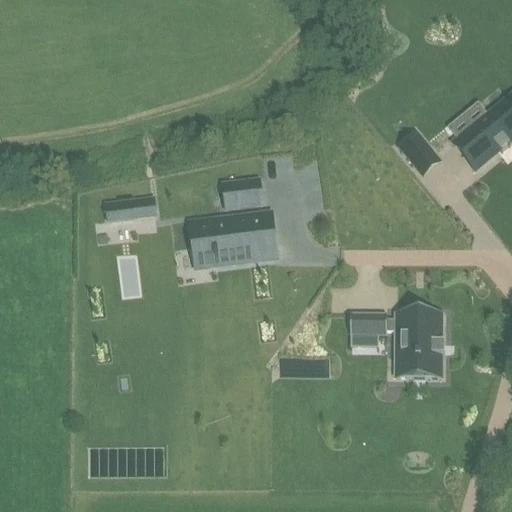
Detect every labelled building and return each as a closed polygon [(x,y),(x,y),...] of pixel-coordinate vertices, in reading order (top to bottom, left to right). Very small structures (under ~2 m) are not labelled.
[(478,105),(449,129),(459,143),(457,144),(462,151),(470,160),(478,170),(500,153),(500,154),(502,156),(503,155),(502,154),(509,149),(509,150),(511,149),(508,146),(511,142),(511,112),(506,105),(489,119),(478,105)] [(417,137),(400,151),(412,166),(422,158),(429,152),(417,137)] [(236,187),(225,189),(228,212),(239,211),(236,187)] [(133,205),(107,208),(109,224),(135,221),(133,205)] [(262,219),(211,225),(212,232),(193,235),(197,261),(215,259),(216,264),(217,264),(218,266),(268,259),(262,219)] [(396,339),(396,381),(442,381),(442,341),(443,316),(426,316),(426,320),(413,320),(413,316),(397,316),(396,339)] [(352,317),(352,340),(387,340),(387,318),(352,317)]
